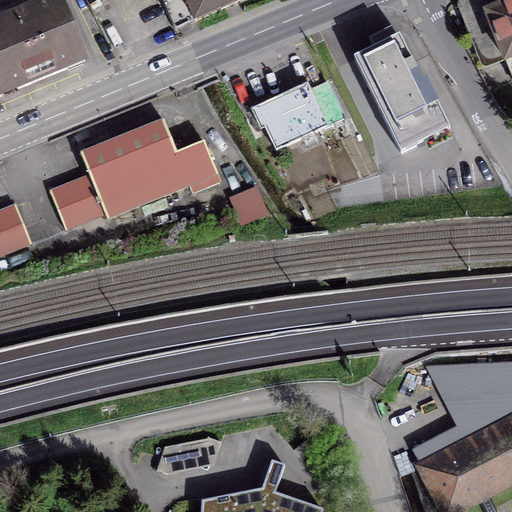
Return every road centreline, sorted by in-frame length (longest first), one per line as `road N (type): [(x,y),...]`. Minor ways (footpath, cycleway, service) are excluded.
road 1 (motorway): [(0,403),(233,352),(511,320)]
road 2 (motorway): [(511,296),(225,327),(0,372)]
road 3 (residential): [(0,462),(283,394),(318,393),(361,420),(387,511)]
road 4 (primary): [(0,138),(340,0)]
road 5 (residential): [(423,0),(511,167)]
